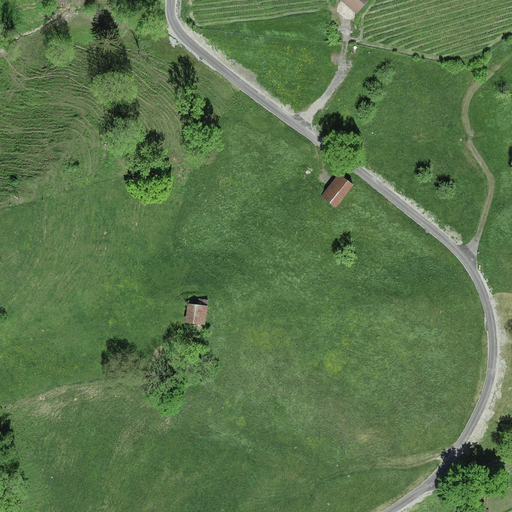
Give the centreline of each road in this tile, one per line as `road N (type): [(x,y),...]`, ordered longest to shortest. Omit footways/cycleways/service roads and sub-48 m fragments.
road 1 (unclassified): [(170,0),(186,40),(451,245),(479,284),(493,352),(484,400),(438,474),(391,511)]
road 2 (track): [(452,454),(418,466),(299,475),(171,407)]
